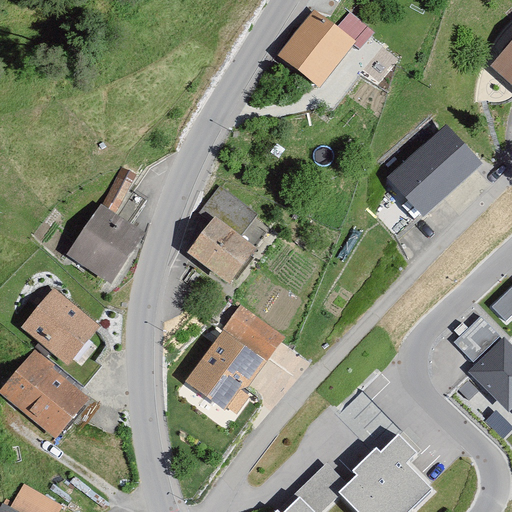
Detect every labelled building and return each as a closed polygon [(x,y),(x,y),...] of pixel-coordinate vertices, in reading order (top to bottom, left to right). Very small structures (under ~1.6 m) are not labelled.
[(337,29),(316,12),(280,56),(319,87),(353,45),(360,50),(374,33),(350,14),(337,29)] [(511,47),(491,73),(511,90),(511,47)] [(476,170),(444,134),(389,182),(420,218),(476,170)] [(102,205),(101,204),(68,255),(111,283),(144,232),(116,214),(136,175),(122,168),(102,205)] [(195,222),(205,229),(185,257),(228,289),(256,252),(238,238),(254,217),(218,191),(195,222)] [(511,287),(491,307),(506,324),(511,318),(511,287)] [(54,293),(21,332),(67,369),(99,329),(54,293)] [(283,338),(239,307),(184,386),(226,415),(229,410),(238,416),(251,398),(244,393),(283,338)] [(454,343),(474,363),(501,337),(481,317),(454,343)] [(511,347),(504,339),(468,374),(508,416),(511,411),(511,347)] [(0,394),(0,398),(55,443),(88,402),(31,356),(0,394)] [(352,488),(341,499),(353,511),(414,511),(432,495),(408,471),(420,460),(398,438),(381,456),(377,452),(354,475),(360,481),(352,488)] [(289,511),(300,501),(311,511),(328,511),(341,499),(352,488),(327,463),(278,511),(289,511)] [(61,511),(62,511),(21,490),(9,511),(8,511),(2,509),(0,511),(61,511)] [(311,511),(300,501),(289,511),(311,511)]
